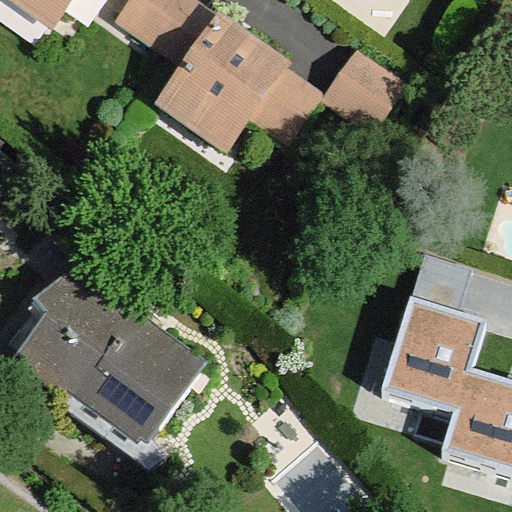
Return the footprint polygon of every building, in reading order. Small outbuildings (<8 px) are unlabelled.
[(0,0),(54,38),(80,0),(0,0)] [(190,0),(135,0),(117,26),(187,75),(154,120),(226,171),(256,129),(291,154),(330,99),(190,0)] [(0,143),(0,180),(18,159),(0,143)] [(45,336),(16,383),(151,456),(204,376),(89,279),(29,316),(45,336)] [(485,322),(404,298),(375,396),(456,420),(472,365),(485,322)] [(511,377),(472,365),(456,420),(443,464),(511,483),(511,377)]
